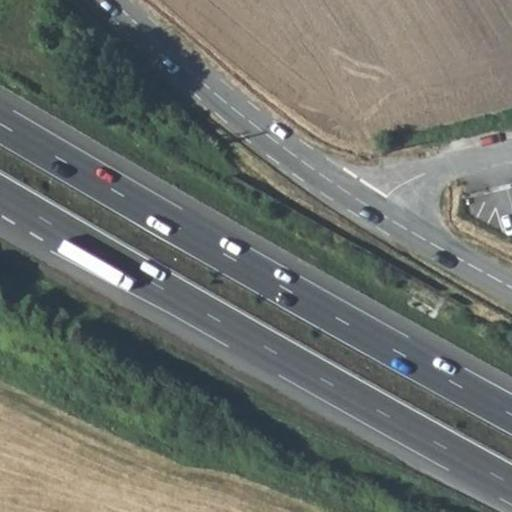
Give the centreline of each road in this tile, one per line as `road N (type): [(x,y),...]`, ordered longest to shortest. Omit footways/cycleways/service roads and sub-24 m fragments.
road 1 (trunk): [(511,415),(0,123)]
road 2 (trunk): [(0,193),(511,484)]
road 3 (tertiary): [(112,0),(249,122),(382,215)]
road 4 (unclassified): [(511,153),(418,175),(382,215)]
road 5 (tertiary): [(382,215),(511,286)]
